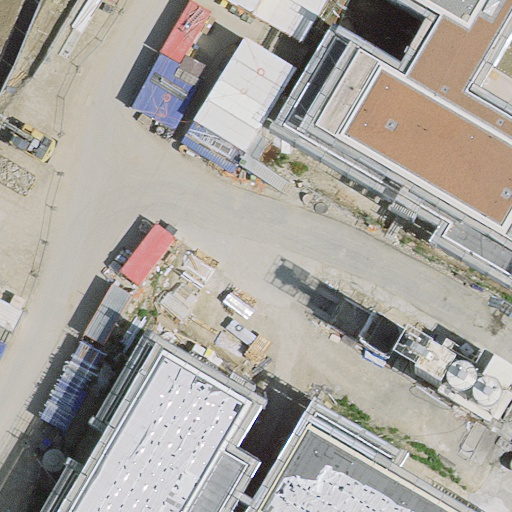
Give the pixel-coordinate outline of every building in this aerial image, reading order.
[(74,0),(50,0),(39,38),(92,54),(106,9),(74,0)] [(421,0),(475,31),(493,0),(421,0)] [(247,172),(314,69),(259,34),(192,136),(247,172)] [(511,272),(511,132),(341,34),(288,125),(454,221),(446,235),(511,272)] [(51,511),(187,511),(255,397),(157,339),(112,416),(119,420),(90,471),(79,465),(51,511)] [(270,511),(475,511),(316,417),(262,507),(270,511)]
